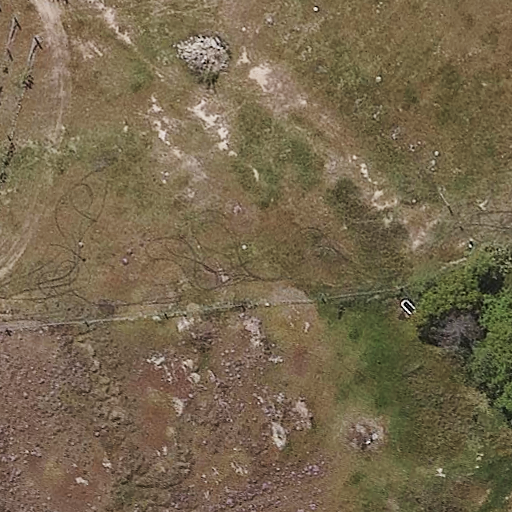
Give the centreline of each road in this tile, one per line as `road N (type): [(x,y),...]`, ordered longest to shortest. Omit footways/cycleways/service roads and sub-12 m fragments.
road 1 (track): [(511,457),(249,500),(226,511)]
road 2 (track): [(38,0),(47,18),(53,112),(27,224),(0,263)]
